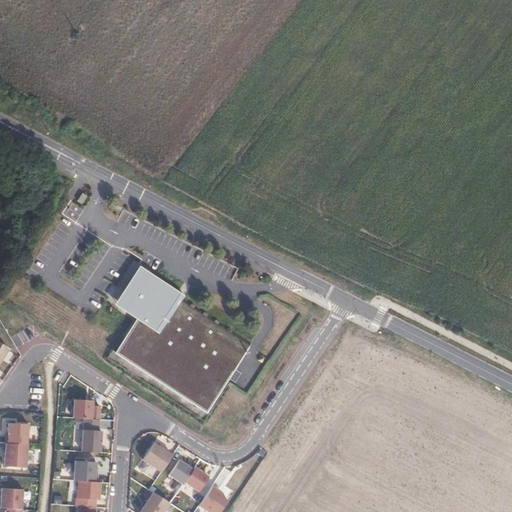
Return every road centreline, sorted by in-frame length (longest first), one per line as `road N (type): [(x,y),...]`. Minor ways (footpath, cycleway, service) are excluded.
road 1 (tertiary): [(0,122),(347,300)]
road 2 (residential): [(137,409),(203,451),(233,458),(259,435),(347,300)]
road 3 (tertiary): [(347,300),(511,383)]
road 4 (residential): [(0,395),(29,356),(42,353),(137,409)]
